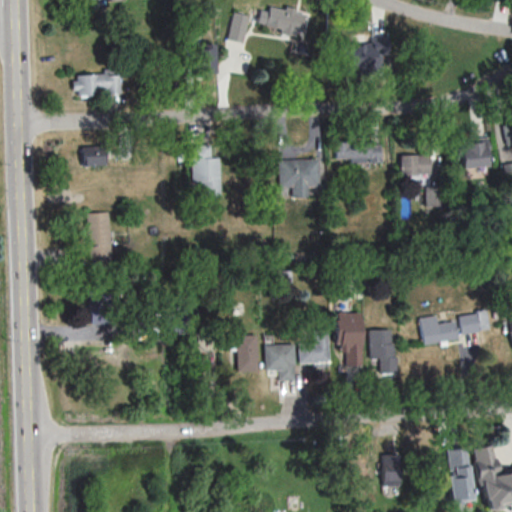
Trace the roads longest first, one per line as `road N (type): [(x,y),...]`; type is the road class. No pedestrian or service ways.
road 1 (tertiary): [(18,0),(34,511)]
road 2 (residential): [(511,66),(488,86),(415,101),(21,123)]
road 3 (residential): [(511,405),(32,434)]
road 4 (residential): [(511,32),(394,0)]
